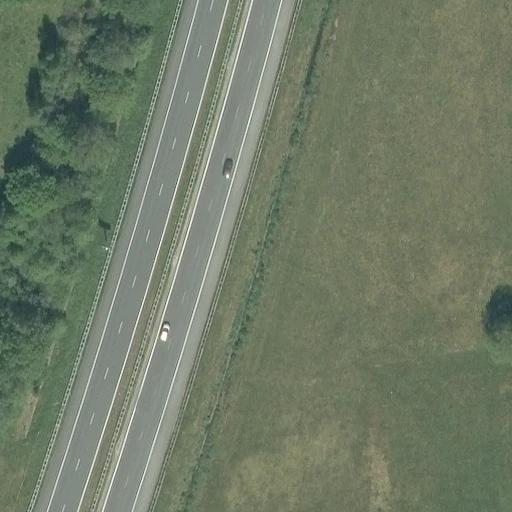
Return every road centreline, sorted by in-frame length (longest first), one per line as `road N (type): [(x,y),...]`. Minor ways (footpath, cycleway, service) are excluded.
road 1 (motorway): [(118,511),(271,0)]
road 2 (motorway): [(208,0),(58,511)]
